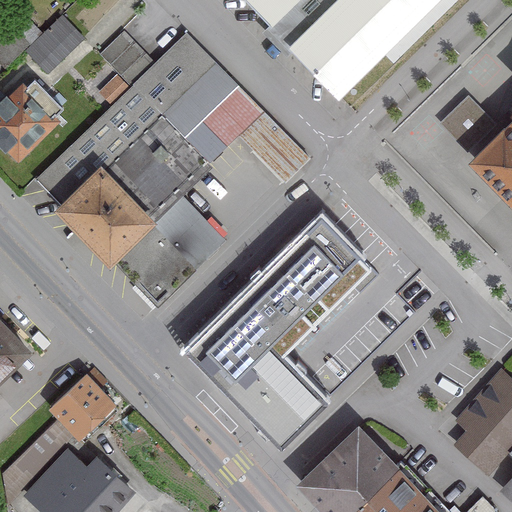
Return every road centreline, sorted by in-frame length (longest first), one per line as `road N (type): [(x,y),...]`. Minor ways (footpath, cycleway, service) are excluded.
road 1 (residential): [(388,411),(471,329),(476,313),(334,160)]
road 2 (residential): [(127,358),(334,160)]
road 3 (residential): [(334,160),(498,0)]
road 4 (residential): [(180,0),(334,160)]
road 5 (secondary): [(259,495),(127,358)]
road 6 (secondary): [(127,358),(0,225)]
road 7 (residential): [(259,495),(352,410),(388,411)]
road 8 (residential): [(388,411),(507,511)]
